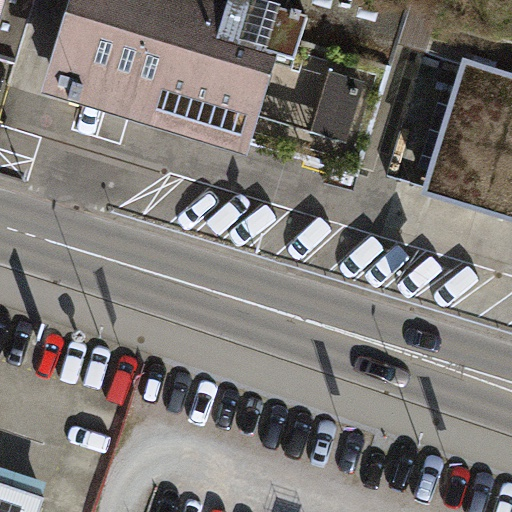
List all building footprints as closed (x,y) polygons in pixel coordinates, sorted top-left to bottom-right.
[(0,0),(0,43),(12,0),(0,0)] [(152,119),(246,148),(270,70),(290,76),(306,23),(284,16),(288,4),(272,0),(70,0),(44,87),(64,93),(60,109),(147,135),(152,119)] [(511,88),(468,75),(466,82),(447,76),(437,112),(455,117),(428,208),(511,233),(511,88)] [(369,102),(331,90),(310,155),(349,167),(369,102)] [(0,511),(42,511),(48,496),(0,480),(0,457),(3,449),(0,447),(0,511)]
